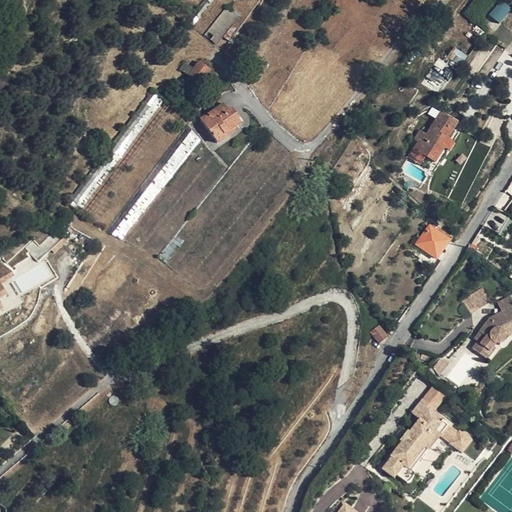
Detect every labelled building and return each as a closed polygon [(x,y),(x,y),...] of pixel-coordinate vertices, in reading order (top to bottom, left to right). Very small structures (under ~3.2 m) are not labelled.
[(203,0),(186,22),(204,36),(226,7),(232,0),(203,0)] [(258,0),(238,29),(229,42),(222,51),(234,60),(276,0),(258,0)] [(499,22),(511,8),(501,0),(489,15),(499,22)] [(216,45),(223,37),(232,25),(238,17),(226,7),(204,36),(216,45)] [(238,29),(232,25),(223,37),(229,42),(238,29)] [(476,70),(490,58),(487,54),(495,47),(488,39),(466,57),(476,70)] [(188,75),(189,77),(196,82),(200,84),(210,71),(198,62),(193,69),(188,75)] [(183,71),(188,75),(193,69),(188,65),(183,71)] [(189,77),(184,83),(191,88),(196,82),(189,77)] [(67,203),(84,217),(170,105),(152,91),(67,203)] [(215,93),(212,91),(202,105),(208,114),(223,104),(215,93)] [(223,104),(208,114),(200,120),(216,143),(229,135),(227,132),(240,122),(231,109),(228,111),(223,104)] [(170,105),(84,217),(102,230),(187,118),(170,105)] [(442,148),(448,138),(457,123),(449,118),(448,119),(440,113),(426,135),(421,131),(414,140),(417,142),(420,144),(416,151),(425,158),(421,164),(434,173),(438,166),(435,164),(444,149),(442,148)] [(105,232),(123,240),(201,141),(186,125),(105,232)] [(158,258),(172,269),(276,139),(262,126),(158,258)] [(453,143),(448,138),(442,148),(444,149),(435,164),(438,166),(453,143)] [(276,139),(172,269),(186,281),(290,152),(276,139)] [(214,155),(201,141),(123,240),(139,248),(214,155)] [(417,142),(407,158),(420,166),(421,164),(425,158),(416,151),(420,144),(417,142)] [(290,152),(186,281),(196,289),(204,289),(295,176),(297,170),(291,152),(290,152)] [(226,169),(214,155),(139,248),(156,256),(226,169)] [(332,163),(327,169),(332,173),(335,169),(342,159),(338,156),(332,163)] [(416,245),(437,260),(451,239),(437,227),(436,227),(431,224),(416,245)] [(26,247),(38,260),(45,254),(46,253),(33,241),(26,247)] [(45,278),(52,274),(46,262),(39,266),(45,278)] [(1,263),(0,263),(0,283),(14,276),(1,263)] [(471,314),(491,303),(483,289),(462,301),(471,314)] [(502,314),(511,299),(511,298),(511,297),(498,303),(502,313),(502,314)] [(481,345),(491,356),(495,350),(494,348),(497,344),(500,344),(502,343),(504,342),(506,338),(505,334),(511,331),(511,299),(502,314),(481,345)] [(481,345),(502,314),(502,313),(490,319),(479,332),(483,336),(478,343),(473,350),(487,361),(491,356),(481,345)] [(378,325),(370,332),(380,344),(388,337),(378,325)] [(474,339),(478,343),(483,336),(479,332),(474,339)] [(439,360),(433,368),(439,377),(450,364),(444,359),(439,360)] [(400,445),(421,461),(430,450),(431,451),(441,438),(430,430),(439,417),(433,413),(435,410),(423,401),(412,415),(418,421),(408,435),(406,433),(400,441),(402,443),(400,445)] [(461,453),(470,445),(472,443),(470,440),(472,438),(472,436),(471,434),(469,432),(467,432),(464,432),(462,431),(460,433),(439,417),(430,430),(441,438),(461,453)] [(282,445),(274,456),(282,462),(291,452),(282,445)] [(421,461),(400,445),(391,458),(392,459),(384,471),(394,478),(397,476),(406,483),(409,484),(412,483),(414,481),(416,479),(417,477),(416,474),(414,471),(421,461)] [(470,445),(461,453),(463,454),(470,445)] [(287,490),(292,480),(279,473),(274,482),(287,490)] [(230,495),(238,497),(239,498),(244,483),(235,480),(230,495)]
